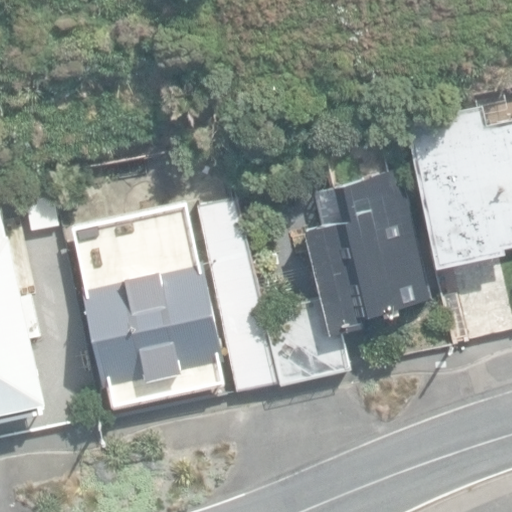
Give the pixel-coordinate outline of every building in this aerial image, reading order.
[(405,119),(435,265),(505,251),(504,245),(511,243),(511,115),(486,121),(482,104),(405,119)] [(321,293),(262,305),(277,377),(350,362),(343,330),(367,325),(364,315),(382,311),(382,315),(399,311),(398,306),(432,299),(404,166),(334,180),(341,217),(306,224),(321,293)] [(2,188),(11,251),(52,245),(44,182),(2,188)] [(227,387),(277,377),(262,305),(240,197),(189,207),(187,199),(74,223),(108,382),(111,381),(116,403),(226,380),(227,387)] [(0,261),(0,391),(79,374),(53,250),(0,261)]
